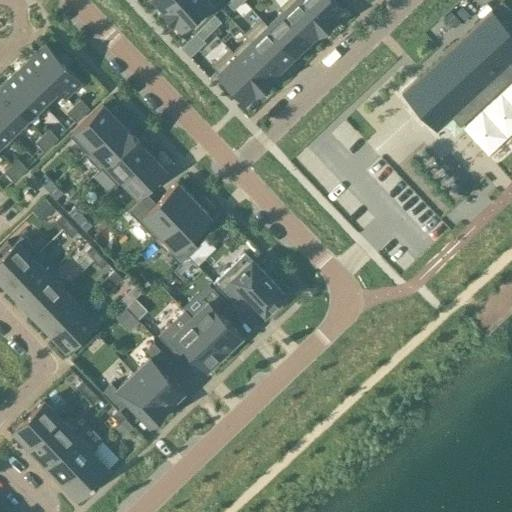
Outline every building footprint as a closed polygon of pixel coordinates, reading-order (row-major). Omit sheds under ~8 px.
[(177,0),(156,0),(165,9),(164,11),(177,0)] [(174,19),(176,21),(181,27),(210,0),(177,0),(164,11),(173,21),(174,19)] [(234,9),(243,0),(228,0),(227,2),(234,9)] [(318,30),(319,32),(327,25),(303,0),(285,0),(279,6),(310,38),(316,32),(318,30)] [(303,0),(327,25),(335,17),(333,16),(343,7),(336,0),(303,0)] [(511,23),(491,1),(404,83),(440,121),(511,52),(511,23)] [(261,17),(260,17),(294,53),(310,38),(279,6),(278,7),(282,10),(280,11),(268,24),(261,17)] [(212,30),(221,21),(215,14),(205,22),(212,30)] [(279,68),(294,53),(260,17),(245,32),(279,68)] [(203,39),(212,30),(205,22),(196,31),(203,39)] [(271,75),(279,68),(245,32),(244,33),(247,36),(233,50),(230,47),(229,47),(265,84),(272,77),(271,75)] [(58,88),(66,96),(82,80),(45,42),(28,58),(58,88)] [(265,84),(229,47),(213,63),(212,64),(246,99),(252,93),(255,90),(257,92),(265,84)] [(28,58),(13,73),(42,104),(58,89),(65,97),(66,96),(58,88),(28,58)] [(0,84),(0,90),(27,119),(42,104),(13,73),(0,84)] [(0,121),(11,133),(27,119),(0,90),(0,121)] [(89,107),(81,98),(74,105),(82,114),(89,107)] [(87,152),(120,120),(103,103),(70,134),(87,152)] [(75,120),(82,114),(74,105),(67,111),(75,120)] [(87,152),(92,147),(106,161),(101,166),(102,167),(135,135),(128,127),(127,128),(120,120),(87,152)] [(0,144),(11,133),(0,121),(0,144)] [(50,128),(43,135),(51,144),(58,137),(50,128)] [(44,150),(51,144),(43,135),(36,141),(44,150)] [(149,151),(141,143),(142,142),(135,135),(102,167),(116,183),(149,151)] [(117,183),(122,178),(138,195),(166,168),(149,151),(116,183),(117,183)] [(20,174),(27,167),(18,157),(11,164),(20,174)] [(11,164),(4,170),(13,180),(20,174),(11,164)] [(46,173),(39,179),(48,188),(54,182),(46,173)] [(155,202),(146,193),(141,198),(129,209),(154,236),(194,198),(177,181),(155,202)] [(57,197),(63,191),(58,186),(54,182),(48,188),(51,192),(57,197)] [(45,198),(42,201),(51,211),(55,207),(45,198)] [(188,237),(210,215),(194,198),(154,236),(155,237),(160,232),(175,247),(169,252),(179,263),(188,255),(197,246),(188,237)] [(74,205),(68,211),(77,220),(83,214),(74,205)] [(61,213),(55,219),(64,228),(70,222),(61,213)] [(83,214),(77,220),(85,230),(92,224),(83,214)] [(70,222),(64,228),(72,236),(78,231),(70,222)] [(0,253),(0,277),(5,283),(33,257),(39,251),(22,234),(17,239),(1,254),(0,253)] [(91,244),(85,250),(93,259),(99,253),(91,244)] [(197,246),(188,255),(197,264),(203,258),(203,252),(197,246)] [(284,299),(281,296),(285,293),(275,282),(274,282),(275,281),(263,268),(262,269),(245,251),(216,279),(213,281),(222,290),(232,301),(244,290),(265,312),(269,308),(271,311),(284,299)] [(99,253),(93,259),(101,268),(108,262),(99,253)] [(33,257),(5,283),(20,299),(48,272),(33,257)] [(114,269),(108,275),(116,283),(123,277),(114,269)] [(48,272),(20,299),(35,314),(63,288),(48,272)] [(228,303),(212,286),(202,295),(207,301),(192,315),(185,308),(185,309),(224,350),(226,349),(228,352),(241,340),(238,337),(241,334),(219,311),(228,303)] [(63,288),(35,314),(50,330),(83,298),(82,298),(77,303),(63,288)] [(135,297),(126,306),(133,314),(138,319),(147,310),(135,297)] [(78,303),(50,330),(67,347),(71,352),(83,340),(79,336),(94,321),(100,316),(90,305),(83,298),(78,303)] [(126,306),(116,316),(123,324),(133,314),(126,306)] [(185,309),(158,334),(177,354),(186,345),(207,367),(224,350),(185,309)] [(149,356),(133,371),(167,406),(167,405),(183,390),(162,367),(171,358),(154,341),(144,351),(149,356)] [(112,382),(102,391),(118,408),(127,400),(149,423),(167,406),(133,371),(122,382),(117,387),(112,382)] [(82,379),(76,385),(84,394),(90,388),(82,379)] [(90,388),(84,394),(93,402),(99,397),(90,388)] [(24,418),(23,416),(12,427),(30,446),(60,417),(44,399),(24,418)] [(118,408),(112,414),(120,422),(126,417),(118,408)] [(60,417),(30,446),(46,462),(81,428),(81,427),(75,432),(60,417)] [(126,417),(116,427),(123,435),(134,425),(126,417)] [(46,462),(61,479),(97,445),(81,428),(46,462)] [(78,496),(80,497),(90,487),(89,485),(108,467),(92,450),(98,445),(97,445),(61,479),(78,496)]
